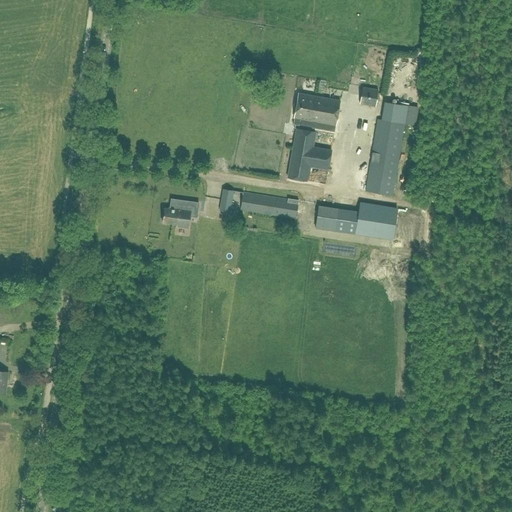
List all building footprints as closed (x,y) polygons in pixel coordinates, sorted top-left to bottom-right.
[(375,107),(378,89),(362,86),(359,104),(375,107)] [(322,87),(320,97),(298,93),(293,118),(294,118),(293,124),(334,131),(340,100),(342,91),(322,87)] [(370,160),(365,191),(392,195),(404,124),(377,119),(372,152),(379,153),(377,162),(370,160)] [(309,165),(328,169),(331,169),(332,162),(329,161),(332,150),(313,146),(315,131),(297,128),(287,177),(306,180),(309,165)] [(223,189),(219,210),(230,212),(234,191),(223,189)] [(241,209),(296,218),(299,200),(288,198),(288,199),(244,192),(241,209)] [(171,199),(170,207),(169,207),(168,209),(164,208),(162,222),(178,224),(177,226),(188,227),(190,216),(197,217),(198,203),(171,199)] [(318,206),(315,227),(354,234),(358,212),(318,206)] [(8,372),(0,370),(0,392),(5,394),(8,372)]
